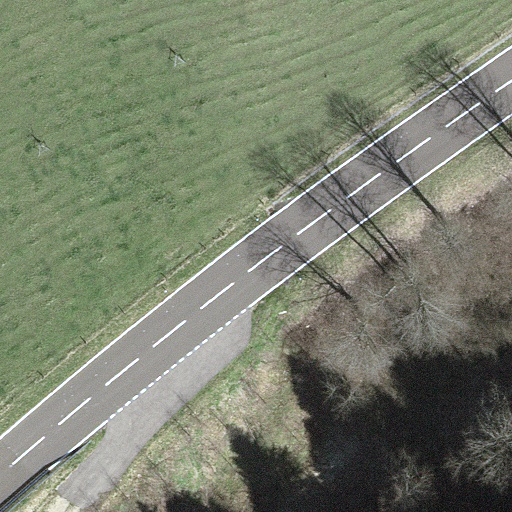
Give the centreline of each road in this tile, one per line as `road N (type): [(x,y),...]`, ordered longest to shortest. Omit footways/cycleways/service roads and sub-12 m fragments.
road 1 (secondary): [(511,79),(208,301),(0,475)]
road 2 (track): [(76,511),(146,411),(155,344)]
